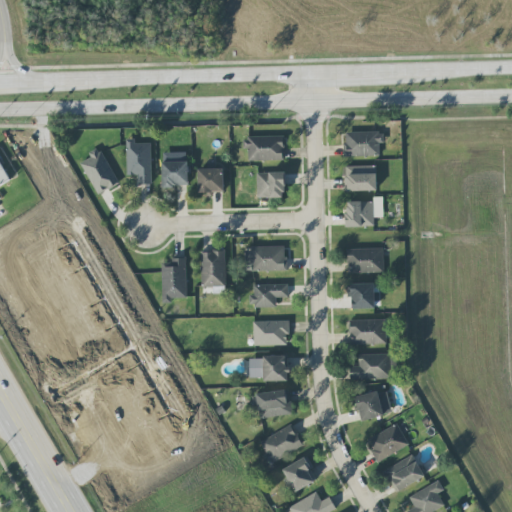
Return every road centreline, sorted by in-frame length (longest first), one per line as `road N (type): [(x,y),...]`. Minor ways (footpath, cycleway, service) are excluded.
road 1 (tertiary): [(0,110),(511,94)]
road 2 (residential): [(314,74),(321,393),(342,466),(370,511)]
road 3 (tertiary): [(314,74),(7,84)]
road 4 (residential): [(316,220),(144,226)]
road 5 (primary): [(72,511),(0,390)]
road 6 (tertiary): [(511,70),(382,73)]
